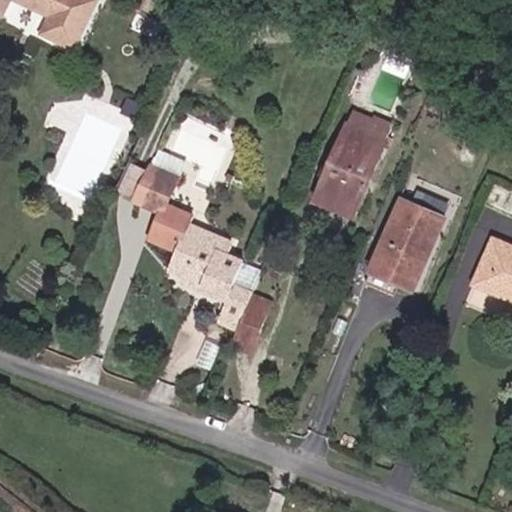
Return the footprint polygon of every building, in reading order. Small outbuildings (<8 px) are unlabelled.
[(105,0),(0,0),(0,13),(3,15),(9,0),(12,0),(66,23),(59,41),(84,52),(105,0)] [(342,57),(348,43),(326,33),(320,48),(342,57)] [(362,109),(356,124),(392,140),(399,123),(362,109)] [(363,213),(392,140),(356,124),(325,197),(363,213)] [(157,161),(182,173),(188,161),(163,149),(157,161)] [(186,176),(159,165),(155,174),(182,186),(186,176)] [(140,168),(128,195),(143,202),(155,174),(140,168)] [(222,320),(244,329),(248,321),(260,292),(270,269),(234,253),(239,241),(198,224),(201,216),(174,204),(182,186),(155,174),(143,202),(170,213),(160,237),(187,249),(202,255),(192,279),(215,289),(214,293),(231,300),(222,320)] [(511,211),(511,181),(495,174),(485,200),(511,211)] [(414,193),(384,262),(409,274),(422,279),(453,210),(414,193)] [(511,239),(499,234),(480,280),(494,286),(511,246),(511,239)] [(511,287),(511,246),(494,286),(510,293),(511,287)] [(192,279),(202,255),(187,249),(177,273),(192,279)] [(409,274),(384,262),(379,274),(404,286),(409,274)] [(192,279),(190,283),(214,293),(215,289),(192,279)] [(248,321),(267,329),(280,299),(260,292),(248,321)] [(259,349),(267,329),(248,321),(244,329),(239,341),(259,349)]
